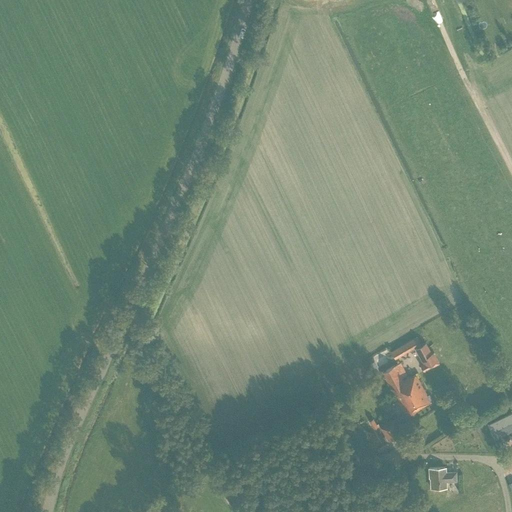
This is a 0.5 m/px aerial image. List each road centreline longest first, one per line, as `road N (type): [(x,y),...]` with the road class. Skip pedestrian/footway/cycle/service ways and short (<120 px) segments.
road 1 (tertiary): [(122,318),(199,146),(251,0)]
road 2 (tertiary): [(48,511),(63,454),(122,318)]
road 3 (unclassified): [(218,487),(185,442),(141,338),(122,318)]
